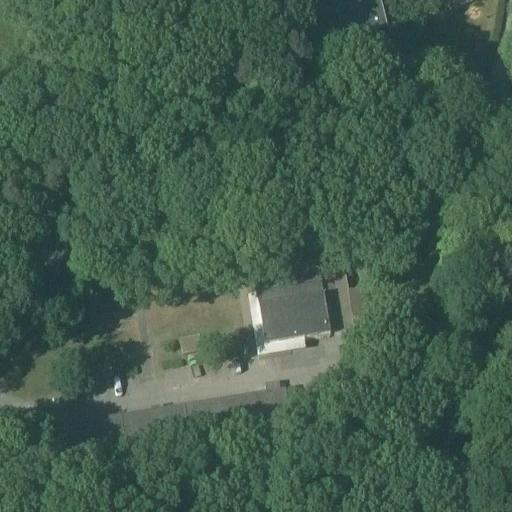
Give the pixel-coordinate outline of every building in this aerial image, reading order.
[(174,0),(190,9),(195,0),(287,0),(305,71),(338,63),(334,46),(386,34),(377,0),(174,0)] [(375,43),(353,48),(357,68),(380,63),(375,43)] [(252,275),(256,300),(265,349),(330,338),(330,337),(354,333),(352,325),(365,322),(360,291),(348,293),(344,273),(319,277),(317,264),(252,275)] [(110,367),(90,370),(92,381),(111,378),(110,367)] [(286,395),(33,435),(40,481),(137,465),(136,460),(166,456),(167,461),(271,444),(268,424),(290,421),(286,395)]
